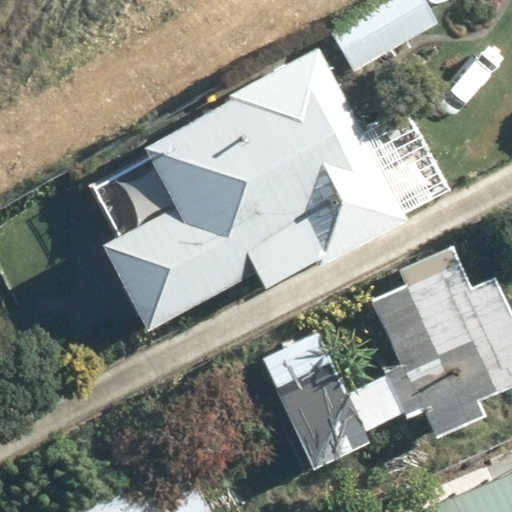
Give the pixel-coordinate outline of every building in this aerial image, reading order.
[(436,0),(377,0),(332,27),(355,67),(444,14),(436,0)] [(269,277),(323,248),(329,259),(417,213),(411,201),(456,178),(413,97),(368,121),(325,40),(154,131),(160,143),(95,177),(120,224),(101,234),(147,321),(260,260),(269,277)] [(511,376),(511,286),(500,260),(476,271),(459,234),(400,261),(408,277),(372,294),(402,358),(350,383),(320,318),(262,345),(316,462),(379,433),(374,423),(423,400),(437,430),(492,405),(485,389),(511,376)] [(211,511),(185,454),(73,504),(76,511),(211,511)] [(511,511),(511,467),(410,511),(511,511)]
